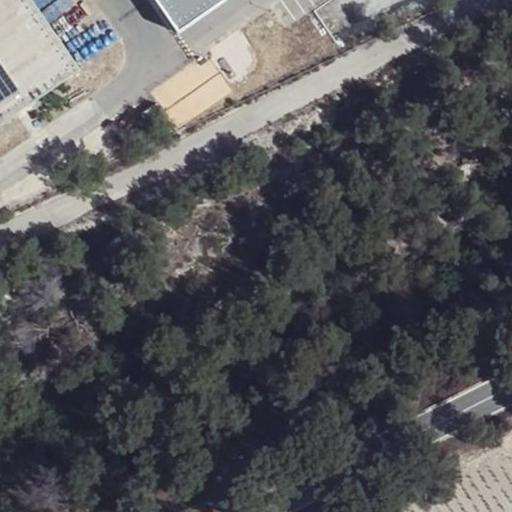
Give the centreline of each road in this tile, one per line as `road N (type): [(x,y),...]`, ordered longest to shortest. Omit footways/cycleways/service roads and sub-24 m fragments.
road 1 (track): [(0,242),(478,0)]
road 2 (tertiary): [(267,511),(511,385)]
